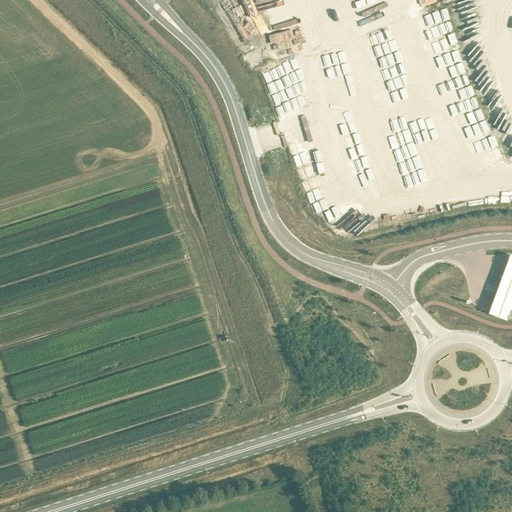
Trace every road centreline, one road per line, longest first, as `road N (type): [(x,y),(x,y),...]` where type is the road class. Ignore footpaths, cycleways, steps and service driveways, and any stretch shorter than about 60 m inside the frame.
road 1 (primary): [(49,511),(356,414)]
road 2 (tertiary): [(216,72),(273,222),(300,252),(323,262)]
road 3 (tertiary): [(391,281),(425,256),(511,240)]
